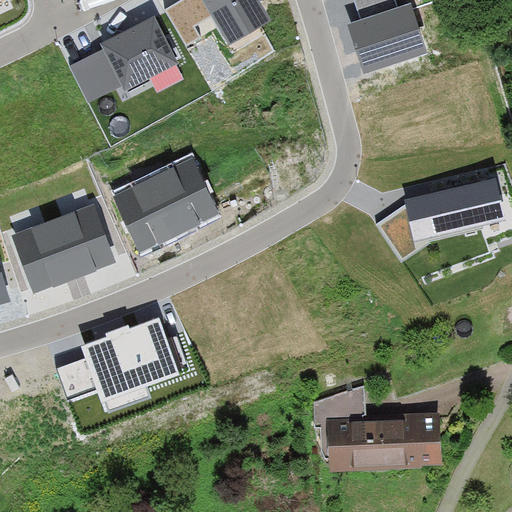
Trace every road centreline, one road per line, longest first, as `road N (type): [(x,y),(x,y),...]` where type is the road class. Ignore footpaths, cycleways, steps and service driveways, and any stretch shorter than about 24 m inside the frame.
road 1 (residential): [(309,0),(349,140),(340,187),(192,274),(0,345)]
road 2 (residential): [(446,511),(511,385)]
